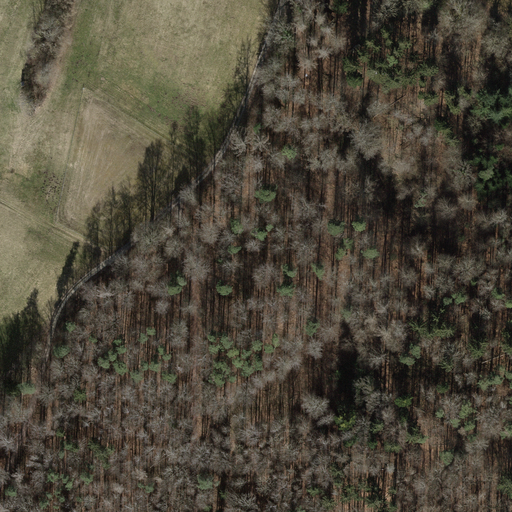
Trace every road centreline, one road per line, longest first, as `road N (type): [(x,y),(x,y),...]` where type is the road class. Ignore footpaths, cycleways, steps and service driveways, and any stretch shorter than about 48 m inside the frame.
road 1 (track): [(282,0),(218,181),(69,298),(0,484)]
road 2 (track): [(175,212),(197,299),(191,482),(199,511)]
road 3 (track): [(0,198),(121,255)]
